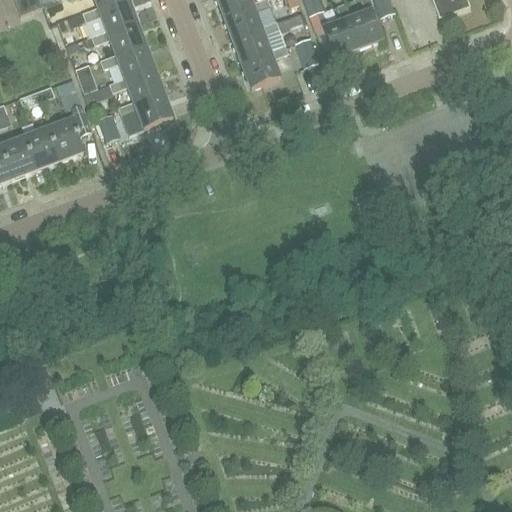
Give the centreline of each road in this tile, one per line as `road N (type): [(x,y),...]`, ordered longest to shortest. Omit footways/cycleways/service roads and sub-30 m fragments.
road 1 (residential): [(229,151),(511,43)]
road 2 (residential): [(0,237),(229,151)]
road 3 (residential): [(229,151),(174,0)]
